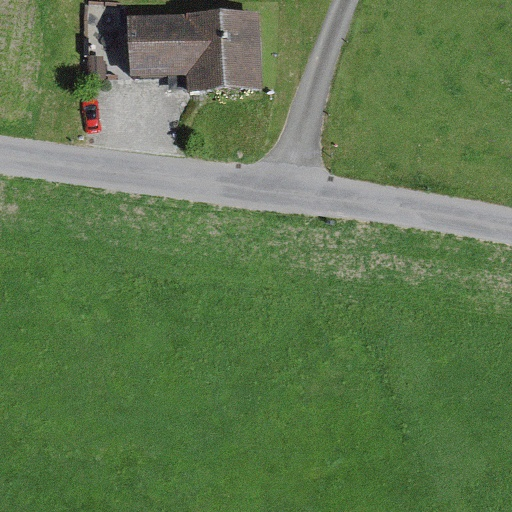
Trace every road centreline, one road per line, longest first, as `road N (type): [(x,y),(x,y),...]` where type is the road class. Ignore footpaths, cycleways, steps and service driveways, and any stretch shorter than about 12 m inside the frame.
road 1 (unclassified): [(0,154),(393,205),(511,231)]
road 2 (track): [(290,193),(353,0)]
